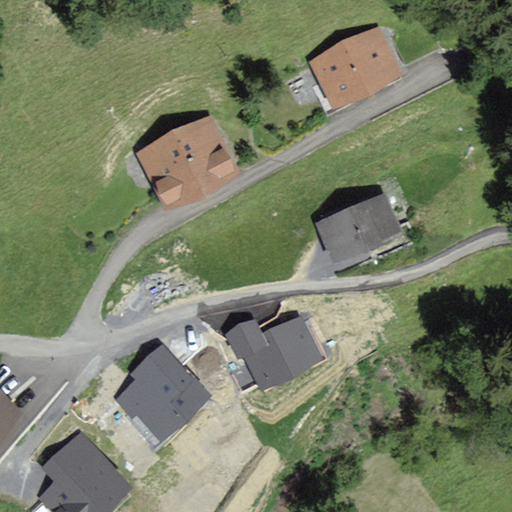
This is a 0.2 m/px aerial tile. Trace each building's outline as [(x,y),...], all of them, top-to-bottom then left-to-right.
[(405,74),(380,25),(310,61),(336,110),(405,74)] [(242,173),(210,113),(136,151),(168,212),(242,173)] [(406,236),(386,192),(317,222),(337,267),(406,236)] [(322,358),(301,317),(261,337),(254,323),(230,335),(241,357),(246,354),(263,387),(322,358)] [(205,395),(163,348),(134,373),(141,380),(123,396),(136,411),(139,409),(161,434),(205,395)] [(0,433),(23,411),(0,388),(0,433)] [(55,482),(39,497),(52,511),(107,511),(134,488),(81,432),(42,469),(55,482)]
